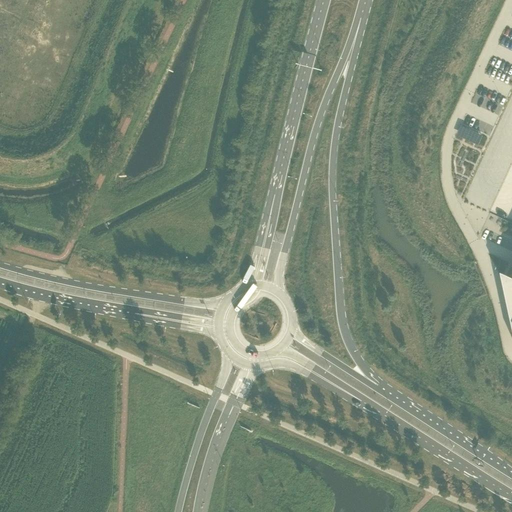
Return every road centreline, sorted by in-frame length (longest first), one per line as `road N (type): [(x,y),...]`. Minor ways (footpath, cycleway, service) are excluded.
road 1 (primary): [(414,412),(358,359),(340,307),(333,153),(355,38)]
road 2 (primary): [(275,291),(322,109),(355,38)]
road 3 (primary): [(323,0),(268,222)]
road 4 (secondary): [(224,305),(58,281),(0,264)]
road 5 (primary): [(324,378),(511,494)]
road 6 (unclassified): [(231,354),(178,511)]
road 7 (secondary): [(0,282),(155,316)]
road 8 (primary): [(414,412),(291,331)]
